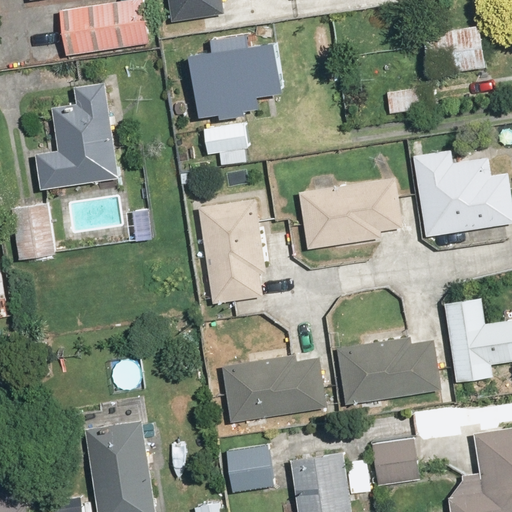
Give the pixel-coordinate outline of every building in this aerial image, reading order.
[(153,0),(108,0),(67,7),(74,54),(160,40),(153,0)] [(173,0),(176,22),(231,16),(229,0),(173,0)] [(491,22),(433,30),(439,76),(497,68),(491,22)] [(205,113),(237,109),(237,116),(256,114),(255,107),(268,105),(266,88),(290,85),(286,45),(198,55),(205,113)] [(114,80),(79,84),(82,111),(60,114),(64,149),(43,151),(47,185),(125,176),(114,80)] [(432,86),(391,92),(394,112),(435,106),(432,86)] [(200,154),(224,151),(225,164),(256,160),(254,147),(251,122),(196,129),(200,154)] [(463,148),(421,154),(432,235),(460,231),(462,242),(494,238),(493,227),(511,224),(511,176),(499,178),(496,158),(465,162),(463,148)] [(404,175),(307,192),(316,245),(413,228),(404,175)] [(51,192),(13,197),(20,250),(58,245),(51,192)] [(207,205),(222,301),(280,292),(265,196),(207,205)] [(155,204),(137,207),(143,241),(161,237),(155,204)] [(487,295),(452,301),(465,380),(500,374),(498,361),(511,358),(511,318),(492,321),(487,295)] [(442,336),(346,348),(352,401),(448,390),(442,336)] [(239,419),(336,405),(329,356),(305,359),(304,354),(231,365),(239,419)] [(8,388),(0,388),(0,411),(12,410),(8,388)] [(166,511),(153,418),(93,427),(105,511),(166,511)] [(471,474),(456,495),(459,511),(511,511),(511,425),(481,430),(488,471),(471,474)] [(423,436),(382,440),(386,482),(427,478),(423,436)] [(357,511),(347,441),(293,450),(302,511),(357,511)] [(276,446),(235,449),(238,491),(280,488),(276,446)] [(0,511),(33,511),(31,495),(0,499),(0,511)] [(93,511),(92,502),(58,505),(59,511),(93,511)]
